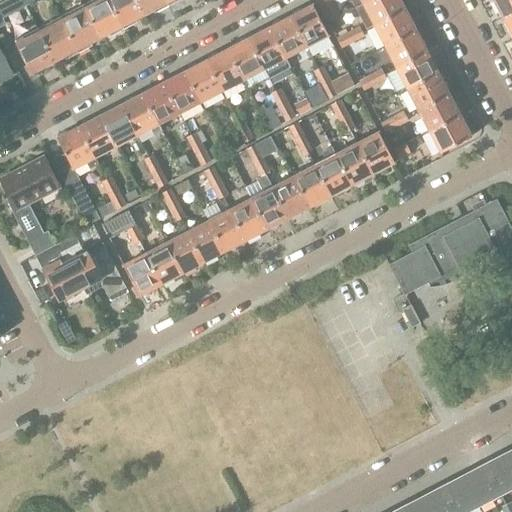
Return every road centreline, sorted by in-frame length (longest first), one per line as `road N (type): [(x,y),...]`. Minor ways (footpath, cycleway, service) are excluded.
road 1 (residential): [(58,388),(511,152)]
road 2 (residential): [(0,141),(270,0)]
road 3 (residential): [(315,511),(511,409)]
road 4 (residential): [(511,117),(449,0)]
road 5 (residential): [(58,388),(0,276)]
